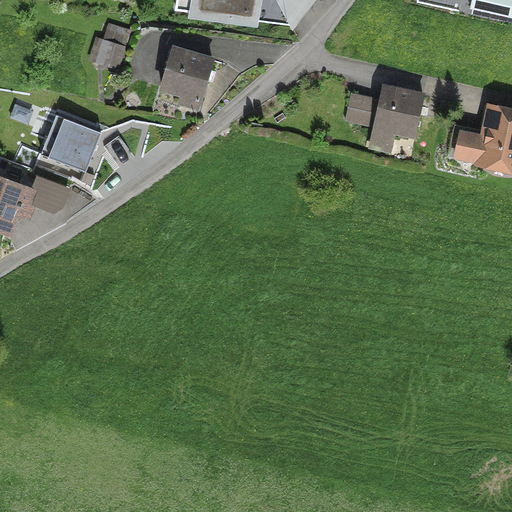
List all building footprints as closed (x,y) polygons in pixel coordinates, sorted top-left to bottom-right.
[(310,0),(183,0),(181,13),(306,32),(310,0)] [(97,64),(117,70),(127,39),(106,32),(102,43),(96,41),(89,60),(97,63),(97,64)] [(171,50),(160,88),(181,95),(178,105),(196,110),(210,62),(171,50)] [(412,136),(421,97),(381,89),(368,147),(387,151),(392,132),(412,136)] [(511,171),(511,112),(490,108),(484,137),(452,130),(446,158),(492,168),(493,171),(500,173),(502,170),(511,171)] [(27,213),(35,193),(0,179),(0,233),(5,236),(16,209),(27,213)] [(59,205),(70,212),(83,191),(72,185),(59,205)]
